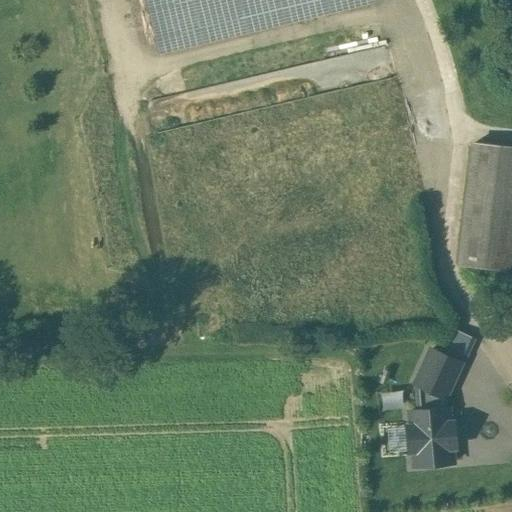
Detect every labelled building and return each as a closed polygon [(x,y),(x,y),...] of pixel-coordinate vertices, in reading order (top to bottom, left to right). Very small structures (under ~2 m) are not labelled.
[(258,73),(150,98),(160,145),(175,141),(171,125),(205,117),(202,104),(261,90),(258,73)] [(289,114),(285,98),(218,116),(222,131),(289,114)] [(392,111),(164,159),(177,219),(262,201),(267,223),(423,190),(410,128),(396,131),(392,111)] [(511,250),(511,146),(473,142),(459,263),(510,268),(511,250)] [(446,349),(428,343),(414,384),(453,397),(474,333),(453,326),(446,349)] [(448,407),(412,410),(411,410),(410,410),(410,412),(411,425),(407,426),(409,450),(413,449),(414,463),(414,465),(453,461),(452,459),(448,409),(448,407)] [(391,449),(407,448),(406,424),(389,425),(391,449)]
